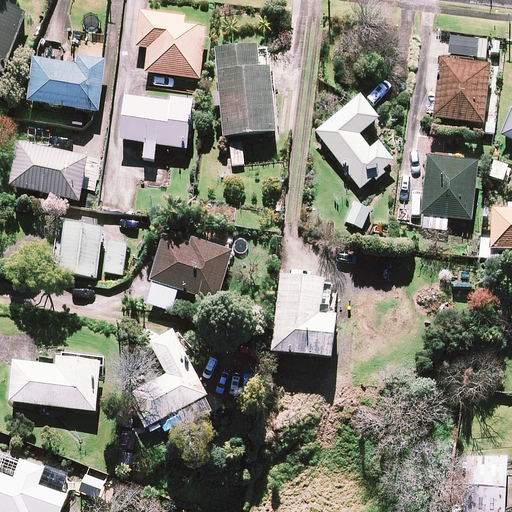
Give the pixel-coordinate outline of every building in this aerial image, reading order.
[(25,15),(0,6),(0,73),(4,75),(25,15)] [(184,21),(142,17),(138,49),(148,50),(146,75),(199,81),(205,32),(183,29),(184,21)] [(488,42),(451,38),(449,56),(485,60),(488,42)] [(216,55),(219,97),(212,97),(213,111),(220,111),(223,140),(275,136),(268,51),(216,55)] [(77,69),(34,63),(28,105),(98,115),(105,65),(78,61),(77,69)] [(490,70),(441,64),(433,120),(482,126),(490,70)] [(360,191),(373,181),(375,184),(388,174),(385,171),(394,164),(376,142),(367,149),(358,138),(378,122),(360,100),(316,135),(360,191)] [(191,107),(125,102),(122,144),(145,145),(144,161),(155,162),(155,149),(188,151),(191,107)] [(511,113),(501,140),(511,144),(511,113)] [(243,147),(230,147),(230,167),(243,167),(243,147)] [(100,164),(19,148),(10,191),(80,205),(83,191),(95,193),(100,164)] [(477,166),(427,160),(421,218),(471,224),(477,166)] [(511,214),(491,214),(490,252),(511,252),(511,214)] [(124,276),(126,242),(102,240),(103,231),(65,228),(61,277),(97,280),(97,274),(124,276)] [(189,247),(164,239),(144,305),(171,314),(178,293),(217,304),(232,255),(190,243),(189,247)] [(323,284),(280,279),(272,354),(330,361),(335,320),(319,318),(323,284)] [(408,343),(402,328),(357,348),(369,375),(404,359),(398,347),(408,343)] [(185,427),(213,413),(184,355),(193,351),(183,330),(151,346),(175,393),(136,412),(145,431),(179,414),(185,427)] [(62,357),(62,351),(55,350),(54,360),(43,359),(42,369),(13,366),(9,405),(96,414),(101,361),(62,357)] [(298,419),(256,412),(252,439),(294,446),(298,419)] [(44,471),(15,460),(8,479),(0,476),(0,511),(62,511),(67,499),(38,488),(44,471)] [(504,511),(505,462),(463,461),(461,511),(504,511)]
